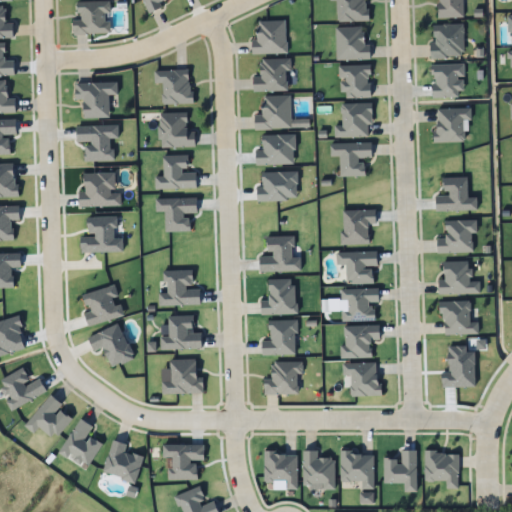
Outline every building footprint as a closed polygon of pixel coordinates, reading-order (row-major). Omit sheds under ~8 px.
[(162,7),(160,2),(165,0),(141,0),(147,13),(162,7)] [(336,22),(366,21),(366,0),(330,0),(330,2),(336,2),(336,22)] [(437,0),(437,18),(463,18),(463,0),(437,0)] [(72,34),(110,34),(110,20),(108,20),(108,1),(77,1),(77,20),(72,20),(72,34)] [(12,23),(4,23),(4,7),(0,7),(0,38),(12,38),(12,23)] [(258,16),(259,35),(251,35),(252,50),(288,48),(286,14),(258,16)] [(463,25),(431,25),(431,58),(463,58),(463,25)] [(369,45),(362,45),(362,27),(336,27),(336,60),(369,60),(369,45)] [(13,60),(4,60),(4,44),(0,44),(0,75),(13,76),(13,60)] [(288,91),(288,59),(261,59),(261,77),(253,77),(253,91),(288,91)] [(163,104),(190,104),(190,70),(154,71),(154,84),(163,84),(163,104)] [(6,81),(0,81),(0,113),(15,113),(15,99),(6,99),(6,81)] [(116,96),(116,83),(75,83),(75,100),(83,100),(83,118),(108,118),(108,96),(116,96)] [(289,96),(262,96),(262,115),(253,115),(253,130),(289,130),(289,96)] [(195,132),(185,132),(185,113),(159,113),(159,148),(195,148),(195,132)]
